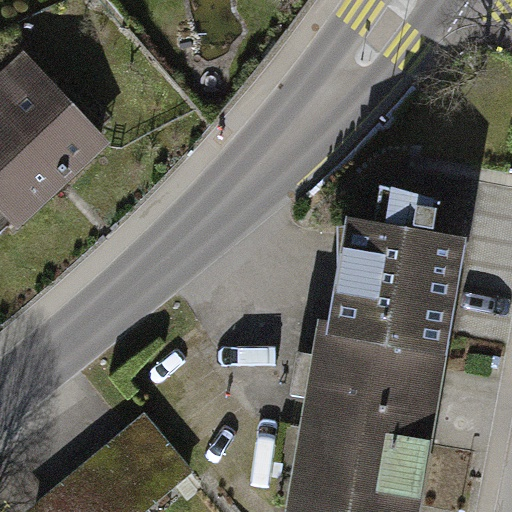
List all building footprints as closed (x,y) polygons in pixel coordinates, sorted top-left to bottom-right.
[(38,73),(0,109),(0,235),(101,140),(38,73)] [(354,222),(337,329),(439,346),(458,240),(418,233),(419,225),(434,228),(437,208),(433,207),(434,199),(382,186),(376,226),(354,222)] [(412,511),(441,346),(439,346),(337,329),(328,327),(296,511),(412,511)] [(147,420),(106,455),(147,505),(191,470),(147,420)] [(106,455),(37,511),(138,511),(147,505),(106,455)]
